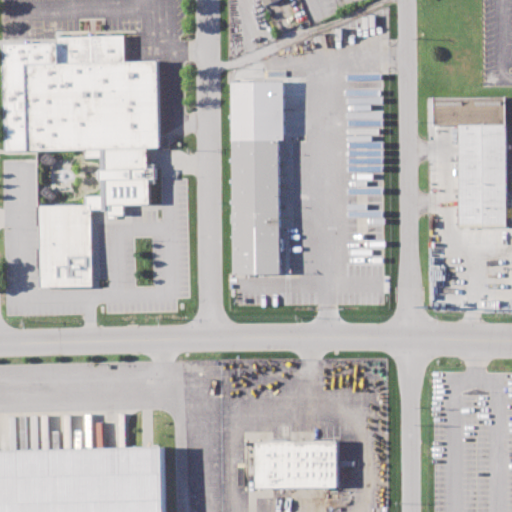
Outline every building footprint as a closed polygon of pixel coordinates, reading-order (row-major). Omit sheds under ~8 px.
[(5,44),(58,42),(57,36),(123,34),(124,62),(160,61),(162,148),(147,149),(148,164),(157,164),(157,183),(149,183),(149,202),(122,203),(123,214),(107,214),(107,205),(90,206),(92,287),(40,288),(37,204),(85,203),(85,194),(103,193),(102,156),(86,157),(85,147),(8,149),(5,44)] [(434,97),(506,96),(508,227),(462,228),(460,125),(434,125),(434,97)] [(233,139),(279,138),(282,274),(236,275),(233,139)] [(259,442),(340,441),(340,487),(259,487),(259,442)] [(0,511),(0,451),(163,447),(164,511),(0,511)]
